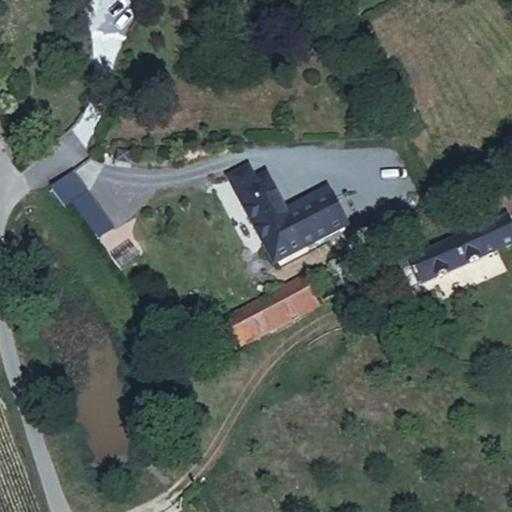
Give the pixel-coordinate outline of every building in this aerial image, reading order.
[(47,0),(57,13),(75,0),(47,0)] [(347,101),(327,72),(312,83),(332,111),(347,101)] [(405,134),(422,126),(402,80),(385,87),(405,134)] [(54,203),(83,185),(65,156),(35,174),(54,203)] [(282,220),(263,185),(252,191),(245,178),(229,186),(236,200),(232,202),(272,274),(302,256),(294,242),(305,236),(293,213),(282,220)] [(236,200),(229,186),(225,189),(232,202),(236,200)] [(402,269),(415,298),(511,250),(511,221),(441,255),(439,251),(402,269)] [(312,288),(321,307),(370,284),(361,265),(312,288)] [(233,350),(312,312),(301,291),(223,329),(233,350)]
